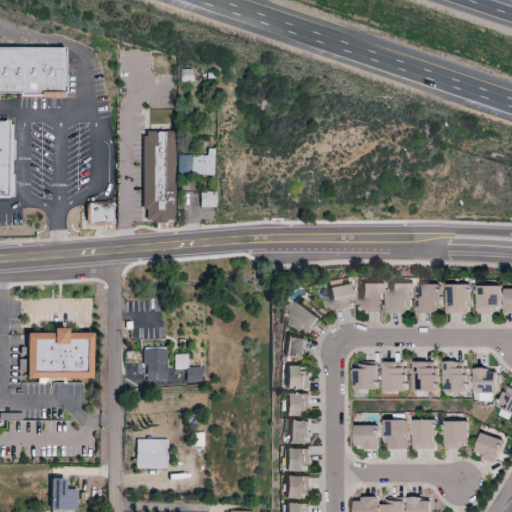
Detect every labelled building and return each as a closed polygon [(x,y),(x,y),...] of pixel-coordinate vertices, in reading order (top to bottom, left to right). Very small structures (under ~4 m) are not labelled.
[(0,46),(62,48),(61,97),(0,95),(0,46)] [(171,110),(149,110),(150,125),(171,125),(171,110)] [(0,196),(14,196),(14,166),(13,166),(12,129),(13,129),(13,121),(0,121),(0,196)] [(143,210),(147,210),(147,222),(175,222),(176,132),(144,132),(143,210)] [(207,156),(192,156),(191,175),(213,175),(214,149),(208,149),(207,156)] [(200,192),(200,208),(217,208),(216,192),(200,192)] [(84,206),(109,206),(109,224),(85,225),(84,206)] [(387,284),(365,283),(365,311),(387,311),(387,284)] [(394,313),(414,314),(415,284),(394,283),(394,313)] [(445,283),(424,284),(425,313),(445,313),(445,283)] [(476,285),(455,284),(454,313),(475,314),(476,285)] [(356,307),(355,286),(328,287),(329,309),(356,307)] [(507,286),(485,286),(486,313),(507,312),(507,286)] [(325,314),(301,301),(291,320),(315,332),(325,314)] [(24,336),(89,333),(91,375),(26,377),(24,336)] [(308,361),(312,339),(288,335),(285,357),(308,361)] [(167,381),(166,348),(143,349),(144,381),(167,381)] [(174,355),(174,370),(186,370),(186,383),(203,383),(203,368),(188,368),(188,354),(174,355)] [(449,361),(448,391),(469,392),(470,362),(449,361)] [(389,392),(411,391),(411,368),(403,368),(402,362),(388,362),(389,392)] [(419,391),(441,391),(441,364),(419,364),(419,391)] [(382,390),(382,365),(357,365),(357,389),(382,390)] [(312,366),(288,367),(288,390),(312,389),(312,366)] [(494,368),(479,368),(479,392),(502,393),(502,373),(494,373),(494,368)] [(511,386),(510,386),(502,407),(511,410),(511,386)] [(312,417),(313,394),(288,394),(288,417),(312,417)] [(391,449),(414,449),(413,420),(390,420),(391,449)] [(421,449),(441,449),(441,420),(421,420),(421,449)] [(292,443),(312,444),(312,434),(317,434),(317,421),(292,421),(292,443)] [(475,446),(475,421),(452,422),(453,447),(475,446)] [(386,426),(360,425),(360,446),(372,446),(372,449),(385,450),(386,426)] [(510,441),(490,433),(481,455),(501,463),(510,441)] [(167,440),(135,440),(135,469),(167,470),(167,440)] [(311,472),(312,449),(288,449),(287,472),(311,472)] [(312,477),(286,476),(286,499),(311,499),(312,477)] [(77,511),(78,490),(67,490),(68,480),(51,479),(50,510),(77,511)] [(413,498),(413,511),(436,511),(436,501),(427,502),(427,497),(413,498)] [(381,511),(381,498),(359,499),(359,511),(381,511)] [(407,511),(408,501),(386,500),(385,511),(407,511)] [(311,511),(312,504),(286,503),(286,511),(311,511)]
